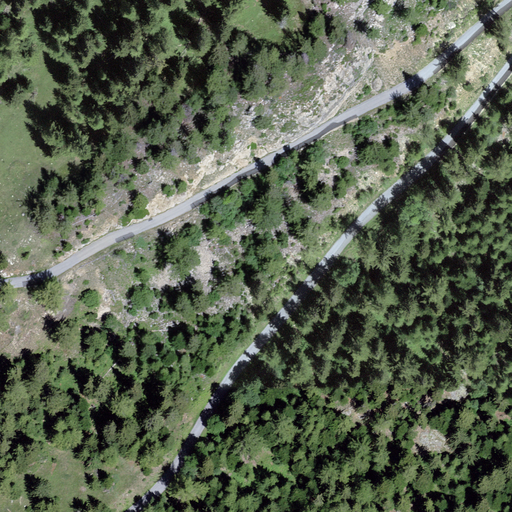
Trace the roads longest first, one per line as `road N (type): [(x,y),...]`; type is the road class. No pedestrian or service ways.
road 1 (residential): [(127,511),(168,472),(249,346),(511,54)]
road 2 (residential): [(508,0),(382,98),(62,266),(0,282)]
